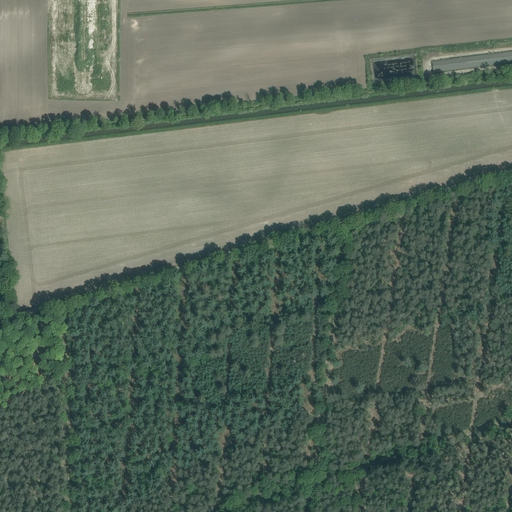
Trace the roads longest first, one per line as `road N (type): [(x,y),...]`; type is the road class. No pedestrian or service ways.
road 1 (track): [(511,171),(0,321)]
road 2 (track): [(308,480),(342,245)]
road 3 (track): [(308,480),(511,417)]
road 4 (track): [(65,511),(59,303)]
